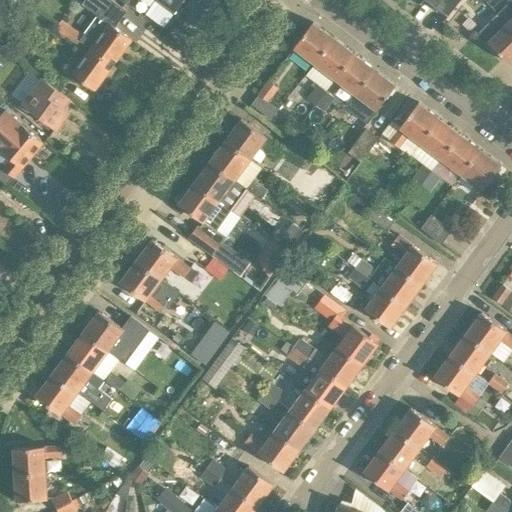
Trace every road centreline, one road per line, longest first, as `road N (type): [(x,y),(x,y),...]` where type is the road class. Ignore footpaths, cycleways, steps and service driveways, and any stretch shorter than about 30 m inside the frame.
road 1 (residential): [(0,353),(263,0)]
road 2 (residential): [(293,511),(511,219)]
road 3 (residential): [(501,135),(310,0)]
